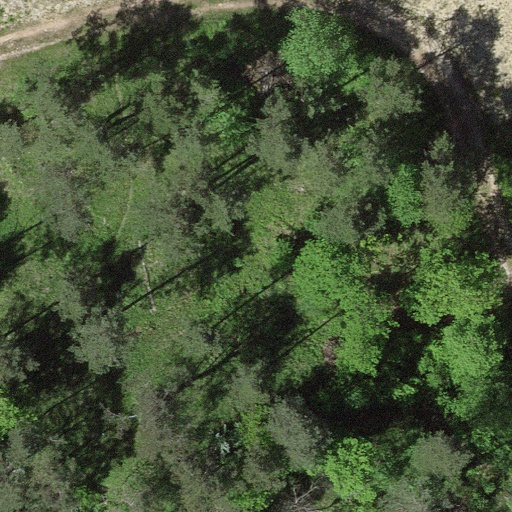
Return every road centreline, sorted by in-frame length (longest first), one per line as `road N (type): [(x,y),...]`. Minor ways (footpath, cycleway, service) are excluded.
road 1 (track): [(511,262),(450,93),(405,27),(355,0)]
road 2 (track): [(204,0),(0,31)]
